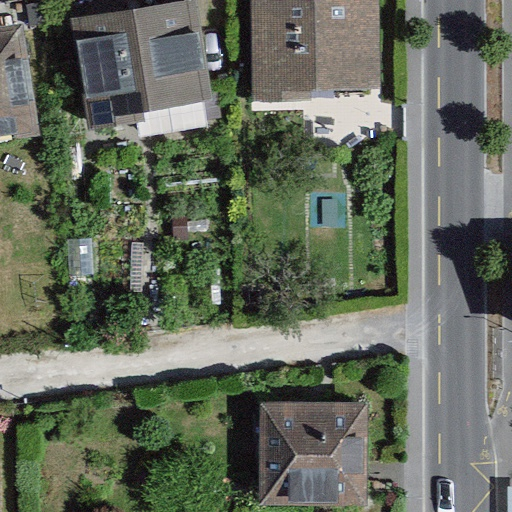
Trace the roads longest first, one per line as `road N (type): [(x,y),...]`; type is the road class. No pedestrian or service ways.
road 1 (residential): [(0,386),(461,328)]
road 2 (unclassified): [(461,328),(459,0)]
road 3 (unclassified): [(465,511),(461,328)]
